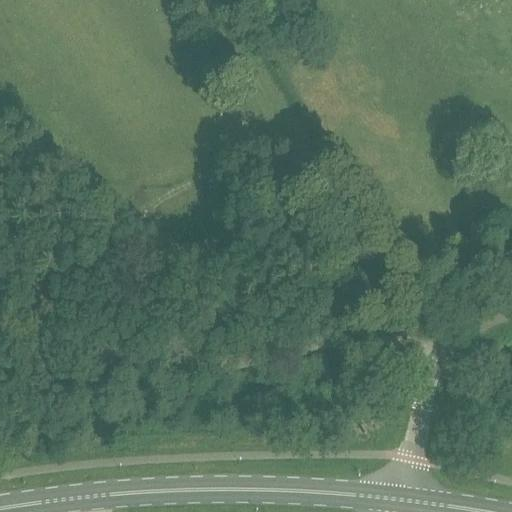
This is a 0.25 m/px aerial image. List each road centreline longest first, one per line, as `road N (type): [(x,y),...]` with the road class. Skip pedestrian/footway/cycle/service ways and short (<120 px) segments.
road 1 (unclassified): [(434,363),(399,344),(360,338),(214,367),(146,361),(81,349),(0,319)]
road 2 (primary): [(0,509),(205,489),(398,500)]
road 3 (unclassified): [(398,500),(434,363)]
